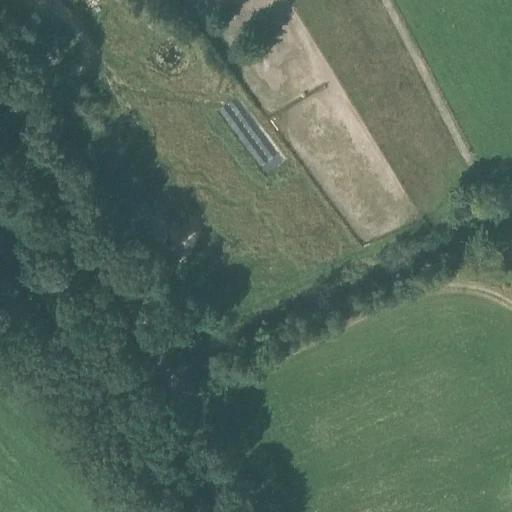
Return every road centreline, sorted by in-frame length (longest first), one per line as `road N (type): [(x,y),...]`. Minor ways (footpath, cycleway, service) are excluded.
road 1 (unclassified): [(0,66),(183,401),(224,511)]
road 2 (unknown): [(183,401),(426,295),(453,291),(511,315)]
